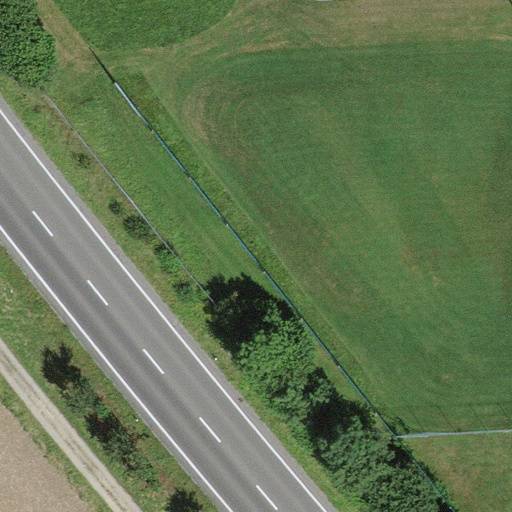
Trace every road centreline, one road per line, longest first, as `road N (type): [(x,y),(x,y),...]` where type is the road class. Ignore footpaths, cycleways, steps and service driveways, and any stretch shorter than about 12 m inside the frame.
road 1 (primary): [(0,167),(279,511)]
road 2 (track): [(128,511),(0,355)]
